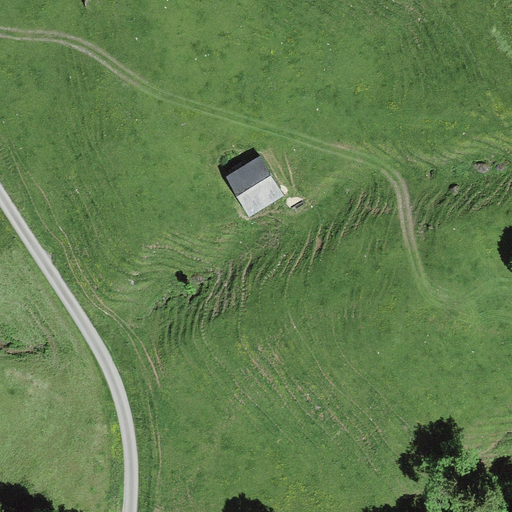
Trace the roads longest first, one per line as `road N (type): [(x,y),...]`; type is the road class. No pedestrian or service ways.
road 1 (track): [(0,31),(73,41),(212,116),(382,166),(403,197),(419,271)]
road 2 (unclassified): [(123,511),(125,399),(0,193)]
